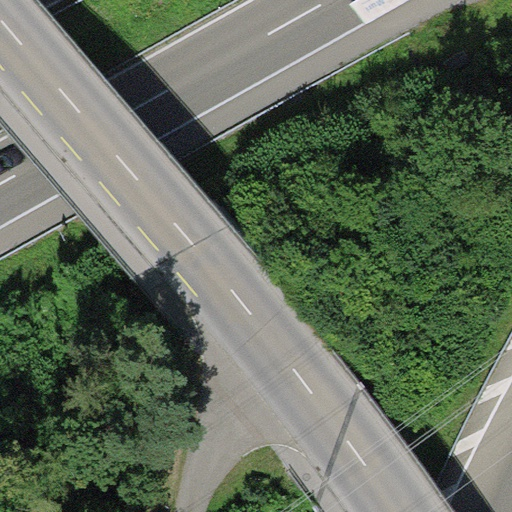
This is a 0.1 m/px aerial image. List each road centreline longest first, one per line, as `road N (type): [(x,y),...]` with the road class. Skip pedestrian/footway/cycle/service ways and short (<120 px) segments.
road 1 (tertiary): [(0,36),(283,354),(391,511)]
road 2 (motorway): [(0,180),(324,0)]
